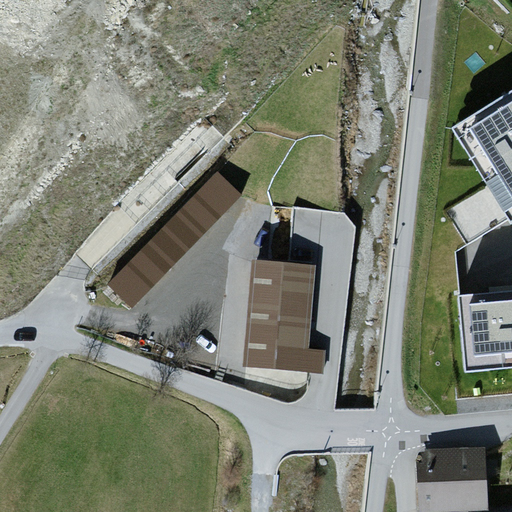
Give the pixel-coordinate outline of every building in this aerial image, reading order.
[(511,225),(511,103),(455,138),(510,226),(511,225)] [(243,194),(217,171),(104,286),(128,310),(243,194)] [(316,222),(294,222),(293,253),(318,254),(319,239),(316,239),(316,222)] [(317,265),(250,260),(241,367),(326,371),(328,350),(309,348),(317,265)] [(511,302),(460,307),(467,378),(511,373),(511,302)] [(425,464),(418,464),(420,511),(486,508),(483,449),(424,452),(425,464)]
